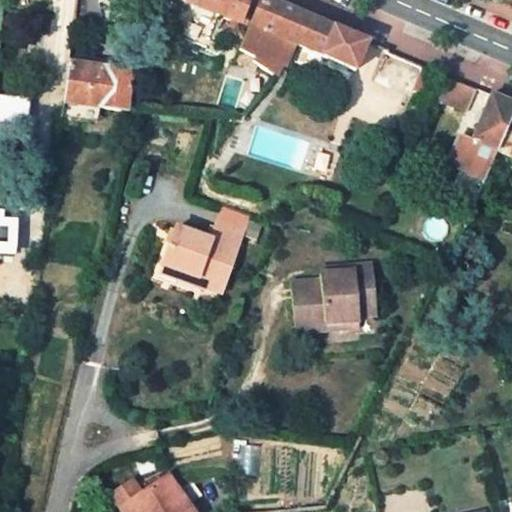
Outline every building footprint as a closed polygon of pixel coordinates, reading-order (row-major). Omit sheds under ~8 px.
[(174,0),(249,29),(261,0),(174,0)] [(268,35),(355,71),(367,43),(262,0),(261,0),(249,29),(239,53),(257,62),(268,35)] [(239,53),(232,68),(266,91),(277,77),(257,64),(257,62),(239,53)] [(128,72),(129,67),(70,59),(69,64),(128,72)] [(127,112),(132,72),(128,72),(69,64),(64,104),(99,108),(127,112)] [(258,117),(283,81),(277,77),(266,91),(249,112),(258,117)] [(264,123),(293,88),(283,81),(258,117),(264,123)] [(464,84),(458,99),(469,104),(476,89),(464,84)] [(476,144),(453,201),(474,210),(497,154),(511,117),(511,104),(491,95),(472,142),(476,144)] [(62,118),(97,123),(99,108),(64,104),(62,118)] [(511,117),(497,154),(511,160),(511,117)] [(268,228),(260,225),(255,238),(263,241),(268,228)] [(223,293),(243,236),(218,228),(214,241),(176,229),(162,266),(198,279),(196,284),(223,293)] [(195,287),(196,284),(198,279),(162,266),(160,274),(195,287)] [(354,274),(320,276),(321,281),(293,284),(297,335),(325,332),(324,326),(357,323),(357,318),(375,316),(372,266),(354,268),(354,274)] [(354,268),(320,270),(320,276),(354,274),(354,268)] [(324,326),(325,332),(358,329),(357,323),(324,326)] [(146,472),(125,486),(134,499),(155,485),(146,472)] [(193,511),(169,476),(155,485),(134,499),(128,503),(133,511),(193,511)]
